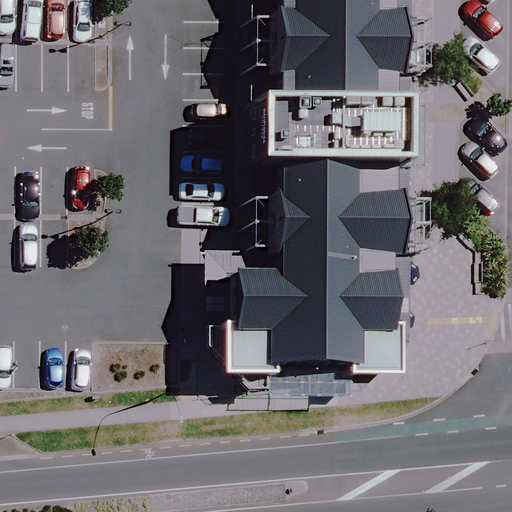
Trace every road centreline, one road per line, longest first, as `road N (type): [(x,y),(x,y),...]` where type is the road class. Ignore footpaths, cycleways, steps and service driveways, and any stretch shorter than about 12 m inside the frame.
road 1 (secondary): [(0,489),(356,461),(511,471)]
road 2 (secondary): [(511,476),(374,511)]
